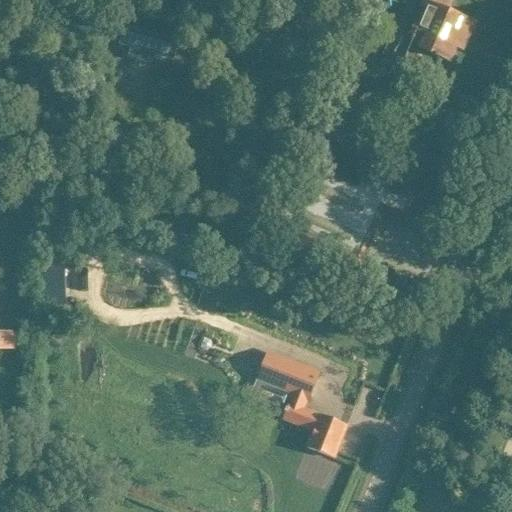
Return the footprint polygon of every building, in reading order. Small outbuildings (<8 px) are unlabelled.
[(424,3),(413,31),(409,40),(412,41),(403,63),(434,76),(440,60),(448,63),(455,48),(459,50),(471,22),(448,12),(452,2),(448,0),(432,0),(430,5),(424,3)] [(178,43),(123,28),(119,46),(131,49),(128,59),(147,64),(149,54),(173,61),(178,43)] [(268,231),(361,271),(384,216),(406,225),(410,218),(424,185),(362,159),(353,180),(300,157),(268,231)] [(14,334),(0,333),(0,350),(14,350),(14,334)] [(267,354),(257,380),(293,395),(289,406),(303,412),(319,374),(267,354)] [(372,399),(383,400),(385,382),(374,381),(372,399)] [(303,412),(289,406),(284,419),(314,431),(307,449),(334,459),(346,429),(303,412)]
